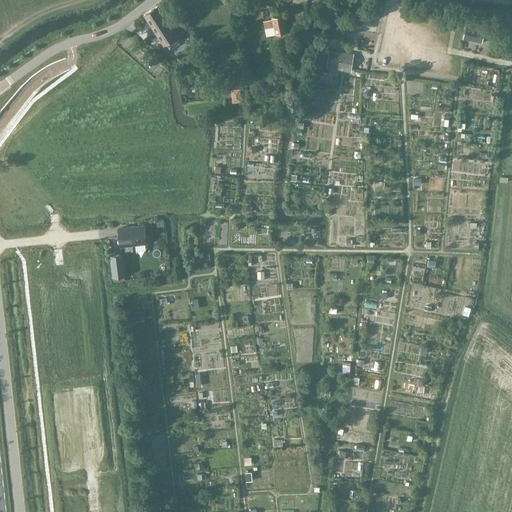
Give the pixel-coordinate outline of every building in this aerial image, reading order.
[(157,6),(144,15),(163,46),(166,44),(170,50),(180,43),(176,37),(177,37),(163,15),(166,13),(162,6),(159,8),(157,6)] [(287,32),(283,15),(271,17),(271,19),(263,21),(266,36),(287,32)] [(463,38),(481,42),(483,31),(466,27),(463,38)] [(351,72),(351,69),(354,54),(330,50),(327,68),(351,72)] [(329,80),(329,69),(321,69),(320,80),(329,80)] [(238,102),(238,88),(229,89),(229,102),(238,102)] [(243,192),(252,192),(251,202),(259,202),(259,207),(264,208),(265,192),(267,192),(268,179),(244,177),(243,192)] [(0,204),(7,211),(17,200),(0,183),(0,204)] [(27,202),(35,193),(24,183),(16,192),(27,202)] [(242,206),(243,216),(251,216),(251,206),(242,206)] [(115,229),(117,246),(143,243),(141,225),(115,229)] [(107,255),(110,277),(121,276),(118,254),(107,255)] [(462,304),(460,312),(467,315),(469,306),(462,304)] [(144,312),(129,313),(130,321),(145,320),(144,312)] [(289,423),(287,429),(295,431),(297,425),(289,423)] [(298,486),(305,485),(303,473),(297,474),(298,486)]
